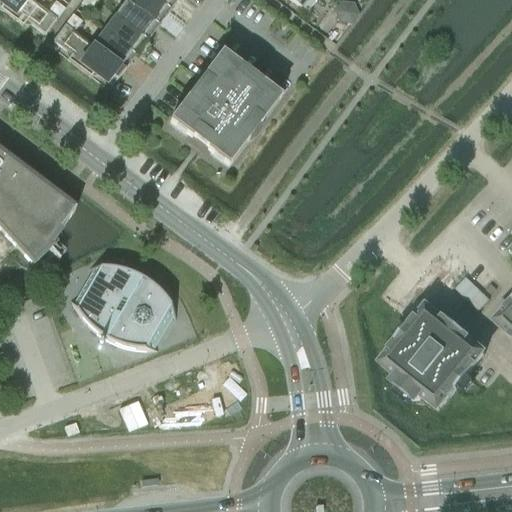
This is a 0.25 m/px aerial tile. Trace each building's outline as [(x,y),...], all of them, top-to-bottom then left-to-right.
[(29,1),(27,0),(0,0),(0,4),(44,38),(56,22),(47,15),(47,14),(29,1)] [(96,4),(90,0),(85,0),(80,6),(90,13),(96,4)] [(171,12),(154,0),(129,0),(127,3),(159,27),(171,12)] [(154,0),(171,12),(179,0),(154,0)] [(308,0),(286,0),(300,10),(308,0)] [(55,3),(47,14),(47,15),(56,22),(65,11),(55,3)] [(127,3),(115,19),(147,43),(159,27),(127,3)] [(341,4),(337,9),(354,22),(359,16),(354,5),(341,4)] [(354,22),(337,9),(333,13),(338,25),(351,26),(354,22)] [(73,17),(64,28),(73,35),(74,34),(82,24),(73,17)] [(115,19),(104,34),(136,58),(147,43),(115,19)] [(73,35),(64,28),(52,44),(112,89),(124,73),(92,49),(93,49),(74,34),(73,35)] [(104,34),(93,49),(92,49),(124,73),(136,58),(104,34)] [(189,99),(169,126),(191,142),(192,140),(208,152),(206,154),(228,170),(248,144),(247,142),(258,127),(260,128),(280,101),(258,85),(257,87),(242,75),(243,73),(221,57),(201,84),(203,85),(191,100),(189,99)] [(0,232),(32,267),(47,253),(48,253),(50,252),(47,249),(75,213),(0,156),(0,232)] [(76,312),(72,304),(70,304),(76,316),(84,326),(95,336),(107,345),(121,351),(139,354),(155,354),(156,352),(149,353),(171,316),(174,322),(175,321),(172,313),(164,302),(159,295),(148,286),(138,280),(127,275),(117,272),(106,271),(99,270),(92,271),(90,271),(90,273),(99,272),(76,312)] [(511,309),(496,326),(511,340),(511,309)] [(428,310),(381,368),(398,382),(397,384),(398,391),(413,403),(420,402),(422,401),(439,414),(485,356),(428,310)]
